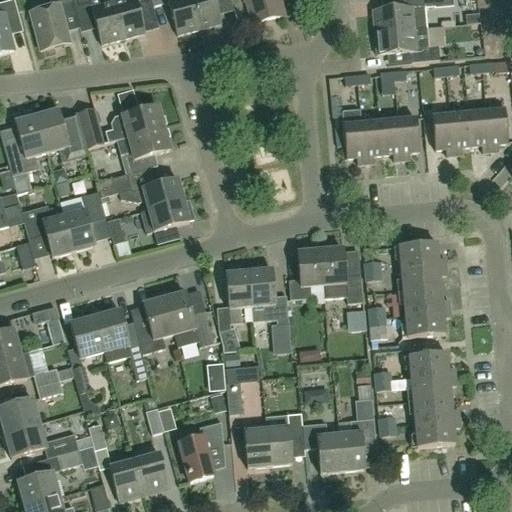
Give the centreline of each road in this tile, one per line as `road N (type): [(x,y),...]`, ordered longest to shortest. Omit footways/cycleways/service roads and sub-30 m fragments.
road 1 (residential): [(371,511),(393,496),(500,478),(511,456),(500,330)]
road 2 (residential): [(500,330),(492,235),(474,212),(315,221)]
road 3 (residential): [(233,241),(0,305)]
road 4 (residential): [(0,87),(188,67)]
road 5 (residential): [(233,241),(188,67)]
road 6 (residential): [(315,221),(304,54)]
